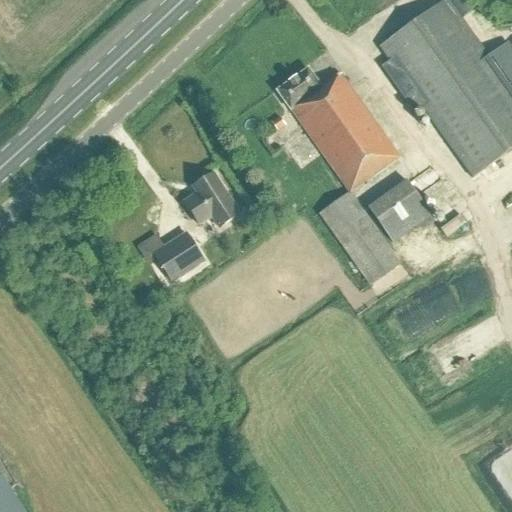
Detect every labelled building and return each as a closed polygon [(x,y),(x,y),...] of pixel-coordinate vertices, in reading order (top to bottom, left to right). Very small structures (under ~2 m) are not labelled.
[(447,1),(380,49),(390,64),(382,69),(414,115),(422,109),(473,180),(511,151),(511,48),(508,44),(507,45),(500,49),(488,58),(447,1)] [(399,159),(344,81),(341,76),(321,90),(308,71),(277,93),(290,112),(291,112),(349,194),(349,195),(349,194),(399,159)] [(277,132),(285,126),(280,120),(272,125),(277,132)] [(426,168),(418,181),(428,187),(435,173),(426,168)] [(193,189),(197,196),(185,204),(199,227),(212,219),(219,230),(240,216),(214,176),(193,189)] [(426,185),(428,197),(442,195),(440,183),(426,185)] [(407,184),(402,188),(369,212),(379,225),(393,246),(431,218),(407,184)] [(349,195),(349,194),(319,215),(369,287),(400,266),(349,194),(349,195)] [(191,236),(196,245),(213,237),(209,228),(191,236)] [(153,256),(172,286),(205,265),(185,235),(153,256)] [(0,511),(22,511),(0,478),(0,511)]
